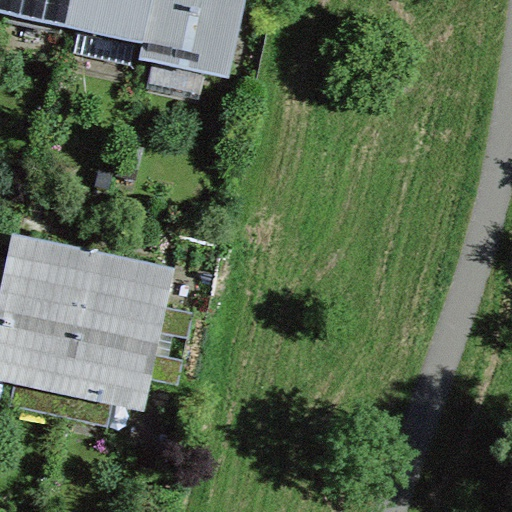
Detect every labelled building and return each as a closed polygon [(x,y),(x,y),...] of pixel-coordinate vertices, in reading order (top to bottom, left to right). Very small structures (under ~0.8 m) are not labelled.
[(77,0),(0,0),(0,2),(0,10),(72,26),(77,0)] [(153,0),(77,0),(72,26),(145,41),(153,0)] [(153,0),(145,41),(143,50),(217,65),(226,22),(237,19),(234,0),(153,0)] [(92,267),(18,252),(0,336),(0,374),(66,389),(92,267)] [(165,282),(92,267),(66,389),(139,404),(165,282)]
